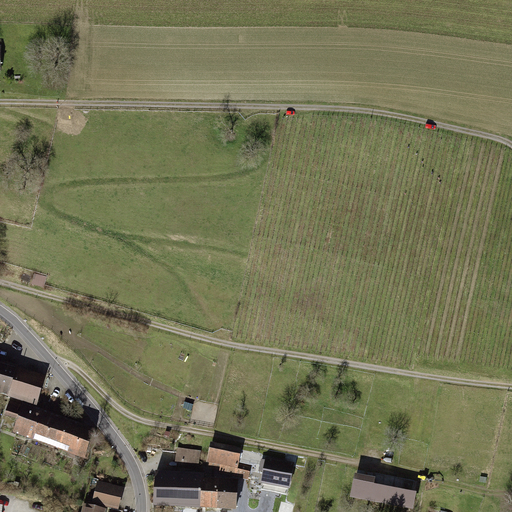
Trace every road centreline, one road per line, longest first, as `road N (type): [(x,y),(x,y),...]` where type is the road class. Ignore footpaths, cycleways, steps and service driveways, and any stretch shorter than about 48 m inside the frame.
road 1 (track): [(511,386),(237,346),(0,282)]
road 2 (track): [(511,144),(394,113),(0,99)]
road 3 (track): [(52,360),(79,369),(140,419),(478,490)]
road 4 (unclassified): [(143,511),(140,480),(106,423),(0,311)]
